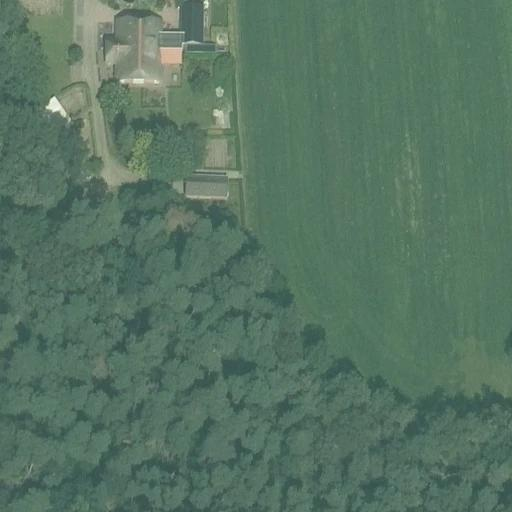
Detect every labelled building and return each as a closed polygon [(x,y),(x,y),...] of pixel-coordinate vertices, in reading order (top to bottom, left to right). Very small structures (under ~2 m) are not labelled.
[(180,8),(180,36),(160,36),(160,23),(116,23),(116,41),(106,41),(105,53),(159,53),(159,52),(181,52),(181,46),(202,46),(203,9),(180,8)] [(235,50),(233,35),(218,37),(220,52),(235,50)] [(159,84),(159,53),(105,53),(105,64),(115,64),(115,83),(159,84)] [(55,133),(73,120),(63,107),(46,119),(55,133)] [(187,172),(211,172),(211,138),(187,138),(187,172)] [(226,180),(186,178),(185,198),(225,200),(226,180)]
